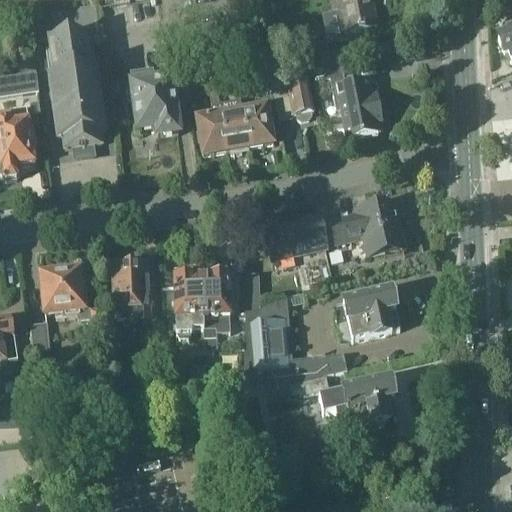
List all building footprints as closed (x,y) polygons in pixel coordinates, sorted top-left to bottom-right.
[(327,0),(331,17),(323,19),(328,47),(349,42),(348,36),(376,30),(373,17),(369,0),(327,0)] [(39,6),(27,8),(29,23),(42,21),(39,6)] [(511,66),(511,65),(511,24),(503,27),(501,33),(503,40),(498,42),(504,59),(508,58),(511,66)] [(82,35),(65,37),(82,151),(101,148),(99,135),(105,135),(105,133),(103,133),(94,73),(97,73),(97,71),(94,71),(91,47),(104,44),(102,31),(82,35)] [(82,151),(65,37),(49,40),(51,52),(46,53),(49,78),(47,78),(48,80),(50,79),(59,140),(56,140),(57,142),(63,141),(65,153),(82,151)] [(24,75),(27,74),(34,73),(32,65),(19,67),(21,76),(24,75)] [(235,83),(237,87),(256,83),(256,86),(270,83),(263,65),(233,71),(235,83)] [(178,138),(172,83),(171,83),(170,72),(169,72),(168,69),(160,70),(162,85),(154,86),(153,74),(130,77),(132,88),(130,88),(131,95),(126,96),(127,106),(134,105),(138,135),(157,133),(158,141),(178,138)] [(352,75),(342,77),(341,73),(327,76),(326,71),(313,73),(315,87),(330,84),(336,115),(341,114),(346,143),(378,136),(377,132),(383,131),(375,93),(371,94),(368,83),(355,85),(352,75)] [(280,120),(296,117),(297,122),(302,125),(309,123),(312,118),(311,114),(314,114),(307,74),(286,79),(286,80),(273,83),(280,120)] [(0,101),(39,96),(36,77),(0,82),(0,101)] [(237,87),(235,83),(229,84),(231,94),(238,93),(237,87)] [(233,115),(224,117),(222,118),(228,155),(229,155),(231,158),(242,156),(243,153),(249,152),(243,114),(244,114),(244,113),(242,113),(240,105),(231,107),(233,115)] [(243,114),(249,152),(273,148),(266,109),(244,113),(244,114),(243,114)] [(13,119),(0,120),(0,174),(1,174),(3,183),(6,186),(15,185),(18,181),(16,172),(35,169),(33,157),(35,156),(32,136),(30,136),(27,113),(13,115),(13,119)] [(203,160),(228,155),(222,118),(224,117),(197,122),(203,160)] [(358,217),(339,222),(344,246),(364,242),(368,259),(403,251),(393,207),(358,215),(358,217)] [(344,246),(339,222),(319,226),(318,221),(266,232),(272,264),(325,252),(325,250),(344,246)] [(112,272),(116,328),(150,326),(146,270),(130,271),(130,267),(115,268),(115,272),(112,272)] [(218,338),(245,337),(245,322),(230,323),(228,282),(227,282),(227,273),(210,274),(210,283),(209,283),(209,285),(201,285),(202,335),(203,352),(203,370),(214,371),(214,354),(218,354),(218,338)] [(41,279),(45,318),(85,314),(81,274),(58,277),(55,274),(46,275),(45,278),(41,279)] [(192,335),(202,335),(201,285),(193,285),(193,283),(192,283),(192,274),(175,275),(175,283),(176,328),(174,329),(174,335),(176,337),(176,339),(180,345),(188,344),(192,339),(192,335)] [(259,292),(245,293),(245,308),(260,306),(259,292)] [(391,336),(400,335),(391,296),(343,307),(343,310),(333,312),(341,347),(346,346),(346,348),(348,348),(348,346),(351,345),(352,347),(392,338),(391,336)] [(245,308),(245,322),(245,337),(244,395),(264,393),(264,394),(289,389),(326,381),(348,375),(344,359),(294,363),(289,309),(305,306),(303,298),(288,301),(288,303),(260,306),(245,308)] [(91,313),(93,342),(103,342),(101,313),(91,313)] [(0,367),(7,367),(7,365),(17,364),(12,323),(0,324),(0,367)] [(31,329),(33,357),(50,356),(48,328),(31,329)] [(147,328),(149,369),(165,369),(163,328),(147,328)] [(191,370),(203,370),(203,352),(190,352),(191,370)] [(34,365),(18,367),(24,413),(41,411),(34,365)] [(326,381),(289,389),(292,402),(329,394),(326,381)] [(391,424),(398,423),(393,404),(394,404),(390,384),(342,393),(342,395),(320,398),(324,417),(335,415),(339,431),(349,429),(350,433),(391,426),(391,424)] [(292,402),(289,389),(264,394),(267,408),(292,402)] [(61,482),(54,438),(48,439),(55,483),(61,482)] [(278,458),(239,467),(244,486),(283,477),(278,458)]
